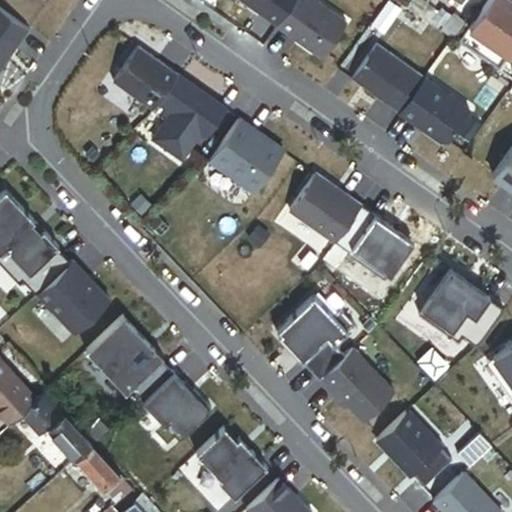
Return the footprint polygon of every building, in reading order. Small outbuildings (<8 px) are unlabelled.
[(237,0),(275,27),(294,0),(237,0)] [(315,55),(323,54),(344,24),(310,0),(294,0),(275,27),(315,55)] [(0,11),(0,68),(27,31),(0,11)] [(457,16),(444,34),(456,43),(469,24),(457,16)] [(423,78),(375,44),(350,80),(398,113),(423,78)] [(176,76),(136,48),(111,83),(151,111),(156,104),(176,76)] [(198,134),(204,138),(224,110),(176,76),(156,104),(170,114),(151,140),(180,160),(198,134)] [(469,111),(423,78),(398,113),(412,123),(413,122),(422,129),(421,130),(440,143),(447,142),(469,111)] [(253,131),(237,120),(209,160),(254,191),(282,152),(258,135),(256,139),(251,135),(253,131)] [(511,194),(511,146),(491,176),(504,184),(510,189),(508,191),(511,194)] [(315,175),(289,212),(333,243),(360,207),(346,197),(344,200),(333,192),(335,189),(315,175)] [(346,197),(335,189),(333,192),(344,200),(346,197)] [(21,282),(35,296),(36,295),(69,264),(55,249),(57,248),(42,232),(41,231),(39,233),(31,224),(33,222),(32,221),(4,192),(0,194),(0,266),(18,285),(21,282)] [(345,255),(382,281),(409,243),(360,207),(333,243),(347,253),(345,255)] [(43,231),(32,221),(33,222),(31,224),(39,233),(41,231),(42,232),(43,231)] [(69,264),(36,295),(74,334),(108,302),(70,262),(69,264)] [(480,341),(502,310),(487,300),(463,282),(464,280),(448,269),(417,314),(448,336),(451,332),(460,338),(461,336),(475,346),(480,341)] [(489,298),(464,280),(463,282),(487,300),(489,298)] [(332,344),(353,325),(338,309),(331,315),(313,296),(277,330),(303,359),(300,361),(318,380),(343,356),(332,344)] [(122,316),(84,352),(136,406),(171,373),(159,361),(162,358),(122,316)] [(448,336),(457,342),(460,338),(451,332),(448,336)] [(511,344),(492,359),(511,387),(511,344)] [(343,356),(318,380),(344,408),(347,406),(362,421),(393,392),(351,349),(343,356)] [(0,416),(7,424),(19,414),(36,399),(0,358),(0,416)] [(511,387),(492,359),(486,364),(511,400),(511,387)] [(181,387),(183,386),(171,373),(140,402),(177,440),(210,409),(192,391),(188,395),(181,387)] [(192,391),(185,384),(183,386),(181,387),(188,395),(192,391)] [(90,445),(43,392),(36,399),(19,414),(39,436),(47,428),(74,459),(90,445)] [(426,432),(406,411),(404,413),(424,434),(426,432)] [(441,448),(426,432),(424,434),(404,413),(375,441),(396,463),(398,461),(412,476),(441,448)] [(217,483),(233,499),(265,468),(249,451),(248,452),(236,440),(235,442),(222,428),(194,455),(219,481),(217,483)] [(478,434),(456,454),(468,467),(490,446),(478,434)] [(249,451),(238,439),(236,440),(248,452),(249,451)] [(118,475),(90,445),(74,459),(102,489),(118,475)] [(423,487),(452,460),(441,448),(412,476),(423,487)] [(412,476),(398,461),(396,463),(410,477),(412,476)] [(433,501),(443,511),(499,511),(462,473),(433,501)] [(130,489),(118,475),(102,489),(115,503),(130,489)] [(244,511),(245,511),(307,511),(277,480),(244,511)] [(137,496),(130,489),(115,503),(104,511),(119,511),(134,499),(137,496)] [(145,511),(158,511),(141,493),(137,496),(134,499),(145,511)] [(145,511),(134,499),(119,511),(145,511)]
